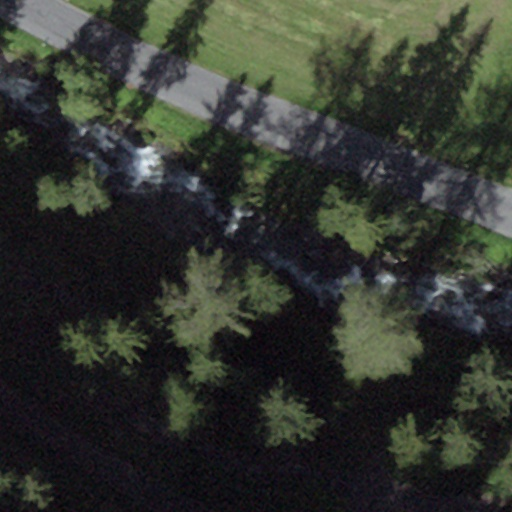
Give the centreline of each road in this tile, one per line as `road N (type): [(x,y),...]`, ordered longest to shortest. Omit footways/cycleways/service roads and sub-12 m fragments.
road 1 (tertiary): [(16,0),(213,97),(511,212)]
road 2 (track): [(0,432),(62,498),(96,511)]
